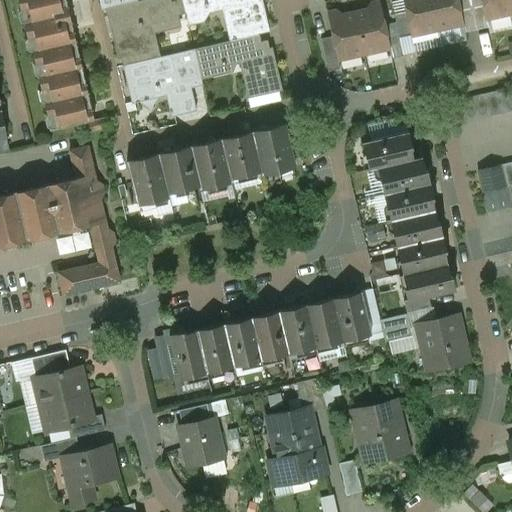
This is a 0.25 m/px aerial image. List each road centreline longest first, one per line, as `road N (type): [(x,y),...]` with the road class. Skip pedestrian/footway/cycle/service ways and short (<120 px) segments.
road 1 (residential): [(416,511),(452,485),(486,437),(501,381),(440,125),(408,95)]
road 2 (residential): [(116,310),(320,257),(343,236),(322,112)]
road 3 (residential): [(91,0),(123,146),(318,99)]
road 4 (residential): [(116,310),(161,479),(195,511)]
road 5 (residential): [(0,341),(116,310)]
